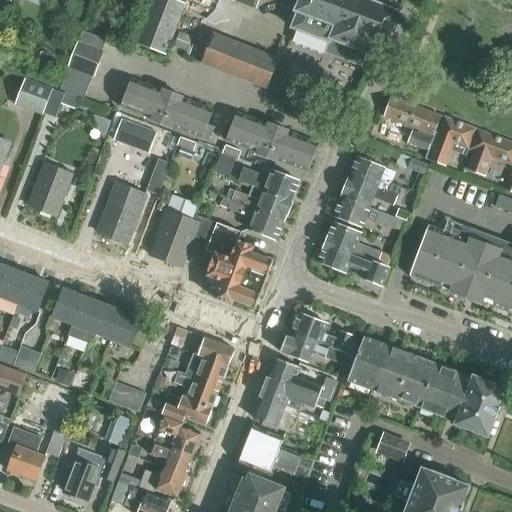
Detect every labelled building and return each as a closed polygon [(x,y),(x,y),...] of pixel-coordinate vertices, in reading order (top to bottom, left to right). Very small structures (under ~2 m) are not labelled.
[(175,0),(152,0),(136,43),(166,54),(185,4),(175,0)] [(231,0),(256,10),(259,0),(231,0)] [(298,13),(292,28),(329,42),(324,53),(362,68),(373,40),(388,46),(401,13),(367,0),(300,0),(296,12),(298,13)] [(77,43),(101,53),(106,41),(82,31),(77,43)] [(174,47),(187,52),(193,37),(180,33),(174,47)] [(278,58),(243,45),(215,34),(204,64),(266,88),(278,58)] [(73,55),(99,65),(103,53),(101,53),(77,43),(73,55)] [(99,65),(73,55),(68,67),(92,76),(94,77),(99,65)] [(92,76),(68,67),(64,79),(88,88),(92,76)] [(88,88),(64,79),(59,91),(66,93),(80,98),(83,100),(88,88)] [(16,103),(43,114),(52,90),(26,80),(20,95),(16,103)] [(151,121),(161,125),(173,94),(163,90),(162,92),(132,80),(121,108),(151,119),(151,121)] [(52,90),(43,114),(56,119),(61,105),(65,95),(52,90)] [(75,110),(80,98),(66,93),(65,95),(61,105),(75,110)] [(183,98),(173,94),(161,125),(171,129),(172,127),(202,139),(202,138),(210,141),(215,127),(207,124),(212,111),(182,99),(183,98)] [(407,142),(429,151),(436,132),(442,116),(392,97),(385,116),(420,130),(418,135),(411,132),(407,142)] [(257,154),(267,158),(278,127),(268,124),(268,125),(237,114),(232,128),(225,125),(220,138),(227,141),(257,153),(257,154)] [(440,134),(436,132),(429,151),(426,158),(447,166),(453,151),(466,156),(476,129),(446,117),(440,134)] [(157,133),(122,120),(114,140),(150,154),(157,133)] [(278,127),(267,158),(277,162),(277,160),(308,172),(318,144),(288,133),(289,131),(278,127)] [(511,164),(511,143),(478,130),(471,150),(475,151),(467,172),(484,179),(492,157),(511,164)] [(180,138),(177,145),(193,151),(196,144),(180,138)] [(0,172),(11,145),(0,140),(0,172)] [(223,153),(234,158),(238,159),(241,152),(225,146),(223,153)] [(234,158),(223,153),(220,152),(213,171),(227,177),(234,158)] [(167,162),(159,159),(147,191),(159,195),(172,161),(168,159),(167,162)] [(359,159),(351,178),(398,197),(402,189),(381,180),(385,169),(359,159)] [(426,176),(430,167),(412,160),(408,169),(426,176)] [(72,175),(46,165),(30,207),(56,217),(72,175)] [(239,181),(253,187),(264,191),(293,202),(295,197),(294,197),(300,182),(272,172),(269,178),(244,169),(239,181)] [(342,197),(343,198),(370,209),(374,199),(394,207),(398,197),(351,178),(349,178),(342,197)] [(146,195),(117,184),(98,233),(126,244),(146,195)] [(233,201),(284,221),(285,221),(287,216),(288,216),(293,203),(293,202),(264,191),(253,187),(249,197),(236,192),(233,201)] [(502,210),(507,198),(499,195),(495,208),(502,210)] [(223,197),(219,207),(229,211),(233,201),(223,197)] [(398,220),(370,209),(343,198),(335,217),(363,227),(367,217),(377,221),(376,223),(394,230),(398,220)] [(510,213),(511,207),(511,199),(507,198),(502,210),(510,213)] [(277,241),(284,221),(233,201),(229,211),(253,220),(249,230),(277,241)] [(407,222),(410,214),(399,210),(396,218),(407,222)] [(192,242),(204,246),(205,246),(214,222),(196,216),(193,222),(165,212),(159,228),(162,228),(151,257),(182,268),(192,242)] [(205,246),(204,246),(202,250),(216,255),(208,276),(223,282),(216,299),(232,305),(234,299),(256,308),(274,262),(252,253),(254,248),(239,242),(243,233),(214,222),(205,246)] [(329,236),(326,243),(388,268),(392,257),(358,243),(362,234),(335,223),(330,237),(329,236)] [(459,237),(430,227),(412,277),(441,287),(459,237)] [(470,241),(459,237),(441,287),(452,291),(451,293),(467,298),(486,246),(471,240),(470,241)] [(391,269),(388,268),(326,243),(324,249),(325,250),(320,263),(347,273),(350,266),(367,273),(364,278),(384,286),(391,269)] [(501,251),(486,246),(467,298),(482,304),(482,302),(494,307),(511,257),(500,253),(501,251)] [(511,257),(494,307),(511,313),(511,257)] [(0,294),(10,268),(0,263),(0,294)] [(30,275),(10,268),(0,294),(0,297),(18,305),(30,275)] [(49,283),(30,275),(18,305),(38,312),(49,283)] [(53,318),(73,326),(84,296),(64,289),(53,318)] [(103,303),(84,296),(73,326),(69,337),(88,344),(92,333),(103,303)] [(92,333),(111,340),(123,311),(103,303),(92,333)] [(143,318),(123,311),(111,340),(131,348),(143,318)] [(294,334),(317,342),(321,344),(346,354),(353,336),(341,332),(338,339),(325,334),(328,324),(302,314),(294,334)] [(186,333),(177,330),(174,338),(183,341),(186,333)] [(342,365),(346,354),(321,344),(317,342),(294,334),(292,333),(291,337),(288,336),(281,352),(309,363),(313,354),(342,365)] [(202,348),(199,355),(229,366),(235,349),(212,341),(213,339),(208,337),(207,339),(198,335),(194,345),(202,348)] [(372,390),(388,347),(364,338),(348,381),(372,390)] [(14,366),(24,369),(31,350),(21,347),(14,366)] [(388,347),(372,390),(396,399),(412,356),(388,347)] [(1,350),(0,351),(0,360),(13,365),(17,356),(1,350)] [(31,350),(24,369),(34,373),(41,354),(31,350)] [(221,388),(229,366),(199,355),(193,353),(184,374),(221,388)] [(412,356),(396,399),(420,408),(436,366),(434,365),(433,363),(416,357),(416,358),(412,356)] [(177,362),(167,358),(164,365),(174,369),(177,362)] [(268,379),(319,398),(323,387),(297,377),(301,368),(276,359),(268,379)] [(0,388),(19,396),(26,377),(0,366),(0,388)] [(444,417),(458,380),(454,378),(456,373),(436,366),(420,408),(444,417)] [(70,388),(74,374),(61,370),(56,382),(70,388)] [(221,388),(184,374),(179,372),(175,384),(192,390),(188,399),(213,409),(221,388)] [(472,379),(456,373),(454,378),(458,380),(444,417),(456,422),(455,425),(489,437),(507,388),(473,375),(472,379)] [(168,380),(160,376),(156,386),(165,389),(168,380)] [(325,401),(319,398),(268,379),(267,378),(259,397),(261,397),(296,411),(299,404),(314,410),(315,407),(322,410),(325,401)] [(323,387),(319,398),(325,401),(331,403),(338,383),(326,378),(323,387)] [(127,387),(117,383),(109,402),(119,406),(127,387)] [(136,390),(127,387),(119,406),(129,409),(136,390)] [(146,394),(136,390),(129,409),(139,413),(146,394)] [(336,403),(344,406),(348,393),(341,390),(336,403)] [(74,395),(68,401),(74,408),(81,402),(74,395)] [(296,411),(261,397),(253,417),(278,427),(284,412),(294,416),(296,411)] [(159,402),(155,411),(155,412),(182,422),(184,417),(207,425),(213,409),(188,399),(183,398),(179,409),(159,402)] [(378,417),(386,407),(375,398),(367,407),(378,417)] [(114,414),(111,423),(128,429),(131,421),(114,414)] [(182,422),(164,416),(155,441),(194,456),(202,434),(180,426),(182,422)] [(60,458),(74,422),(60,417),(47,453),(60,458)] [(247,445),(301,466),(310,469),(313,461),(280,448),(284,436),(255,425),(247,445)] [(47,457),(38,454),(44,438),(15,427),(10,443),(18,446),(9,471),(38,482),(47,457)] [(70,435),(66,458),(75,459),(80,437),(70,435)] [(384,435),(378,452),(403,461),(410,444),(384,435)] [(194,456),(155,441),(149,455),(165,461),(163,468),(186,477),(194,456)] [(129,455),(139,459),(143,449),(133,445),(129,455)] [(301,466),(247,445),(240,464),(270,475),(274,465),(285,469),(307,477),(309,469),(301,466)] [(65,492),(90,502),(100,474),(112,478),(122,451),(111,446),(105,461),(81,451),(78,460),(77,460),(65,492)] [(122,474),(120,481),(134,487),(154,495),(156,490),(178,498),(186,477),(163,468),(160,476),(145,471),(141,481),(122,474)] [(460,511),(470,487),(422,469),(415,487),(401,482),(395,498),(409,503),(405,511),(460,511)] [(285,511),(292,493),(254,478),(253,479),(245,476),(231,511),(285,511)] [(133,487),(119,482),(112,502),(125,507),(127,503),(141,508),(139,511),(170,511),(169,511),(171,507),(131,492),(133,487)]
